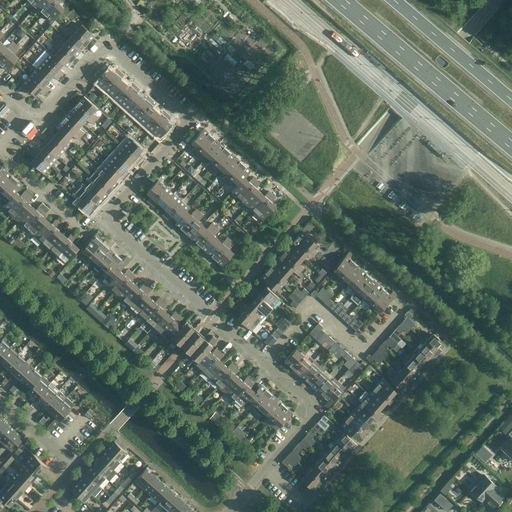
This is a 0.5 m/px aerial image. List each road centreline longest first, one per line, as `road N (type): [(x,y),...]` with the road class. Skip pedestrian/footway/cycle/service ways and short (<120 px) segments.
road 1 (residential): [(263,363),(106,219),(184,128),(183,112),(109,49),(38,118),(30,116)]
road 2 (trunk): [(339,0),(511,146)]
road 3 (residential): [(263,363),(313,308),(363,353),(409,302)]
road 4 (residential): [(227,511),(315,412),(263,363)]
road 5 (trunk): [(511,100),(393,0)]
